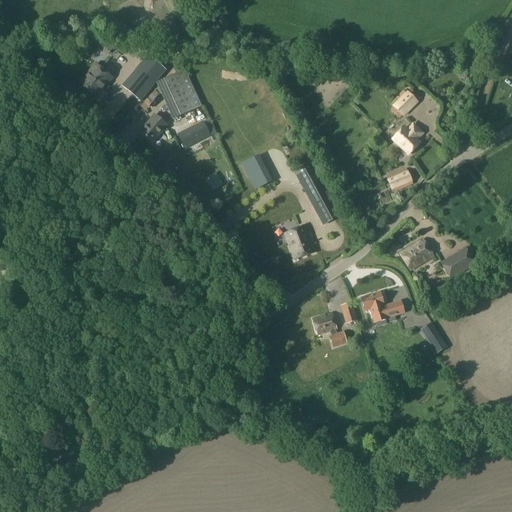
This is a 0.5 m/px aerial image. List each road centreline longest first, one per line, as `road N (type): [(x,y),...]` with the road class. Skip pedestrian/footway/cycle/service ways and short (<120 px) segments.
road 1 (unclassified): [(0,477),(92,448),(195,394),(296,299)]
road 2 (unclassified): [(296,299),(370,246),(440,175),(511,129)]
road 3 (unclassified): [(296,299),(261,278),(108,136)]
road 4 (track): [(108,136),(0,57)]
